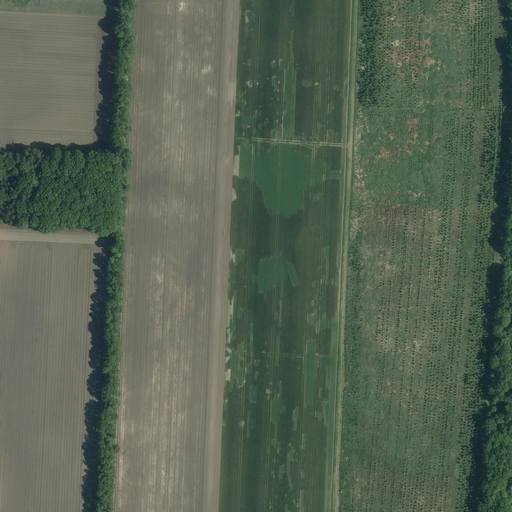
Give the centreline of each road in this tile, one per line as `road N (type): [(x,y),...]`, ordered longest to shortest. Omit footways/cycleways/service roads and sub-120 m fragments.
road 1 (track): [(105,511),(129,0)]
road 2 (track): [(333,511),(353,0)]
